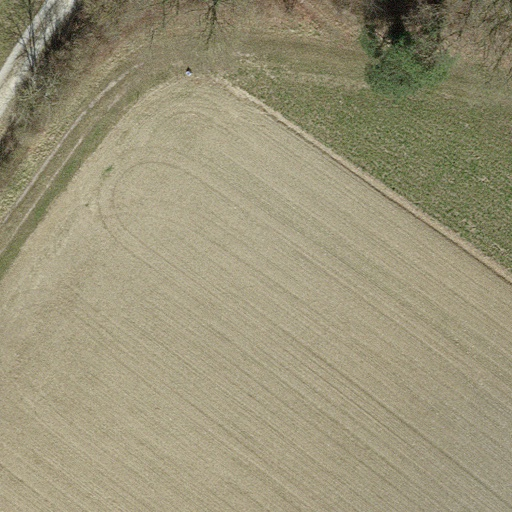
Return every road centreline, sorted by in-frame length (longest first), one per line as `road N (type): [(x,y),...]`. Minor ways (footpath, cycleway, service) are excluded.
road 1 (track): [(0,253),(51,183),(138,90),(171,72),(211,62),(354,69),(511,99)]
road 2 (track): [(0,103),(66,0)]
